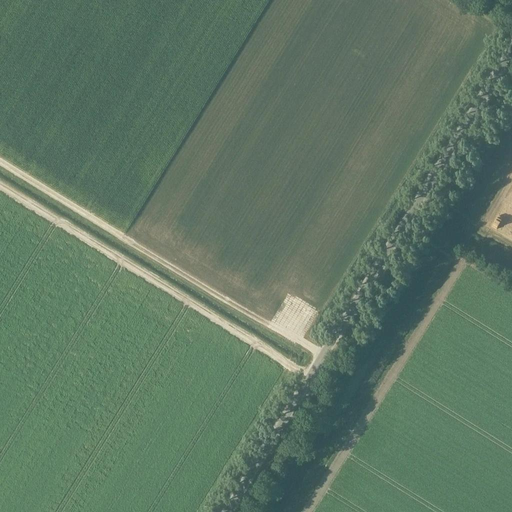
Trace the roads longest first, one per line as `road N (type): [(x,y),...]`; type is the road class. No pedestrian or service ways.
road 1 (unclassified): [(226,511),(511,48)]
road 2 (track): [(0,185),(309,376)]
